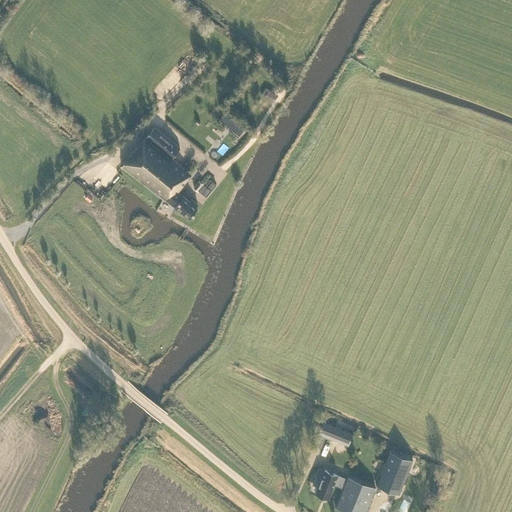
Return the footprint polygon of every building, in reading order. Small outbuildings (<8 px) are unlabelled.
[(202,59),(191,72),(198,78),(210,66),(202,59)] [(254,80),(259,75),(255,71),(250,77),(254,80)] [(263,97),(272,103),(277,95),(269,89),(268,90),(266,88),(261,95),(263,96),(263,97)] [(229,116),(226,125),(243,132),(246,123),(229,116)] [(192,175),(180,165),(171,158),(178,150),(180,148),(154,127),(122,166),(164,200),(166,199),(189,218),(197,207),(196,206),(198,204),(191,199),(190,201),(178,192),(192,175)] [(210,196),(219,182),(211,176),(202,190),(210,196)] [(193,187),(198,192),(204,184),(199,180),(193,187)] [(133,229),(138,233),(141,228),(136,224),(133,229)] [(91,401),(83,411),(93,417),(100,407),(91,401)] [(336,440),(341,428),(323,421),(318,433),(325,436),(336,440)] [(413,460),(412,459),(390,451),(389,450),(385,462),(381,473),(376,485),(399,494),(404,483),(408,471),(413,460)] [(316,475),(313,483),(310,490),(316,493),(328,498),(333,484),(343,488),(347,478),(337,474),(325,469),(319,467),(316,475)] [(347,511),(365,511),(376,487),(347,476),(347,478),(343,488),(335,507),(336,507),(347,511)]
